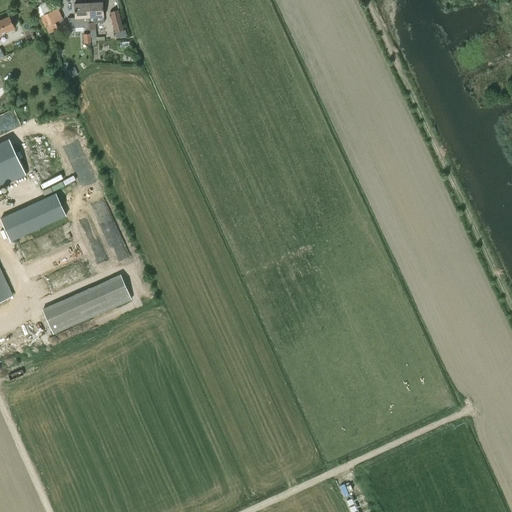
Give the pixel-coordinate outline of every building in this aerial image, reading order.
[(74,3),(75,17),(68,18),(68,28),(85,27),(85,30),(91,30),(89,2),(74,3)] [(89,2),(91,30),(92,45),(96,45),(96,41),(105,40),(104,39),(104,36),(96,37),(96,29),(95,29),(95,23),(104,22),(103,2),(89,2)] [(115,32),(123,29),(118,10),(109,12),(115,32)] [(44,14),(49,25),(56,22),(51,11),(44,14)] [(0,35),(15,28),(9,16),(0,20),(0,35)] [(71,69),(66,71),(69,78),(75,76),(71,69)] [(0,122),(10,117),(7,111),(0,114),(0,122)] [(0,143),(0,185),(25,174),(9,139),(0,143)] [(63,174),(43,183),(48,193),(67,185),(63,174)] [(0,218),(11,241),(66,216),(55,193),(0,218)] [(0,301),(13,295),(0,267),(0,301)] [(120,276),(101,284),(43,310),(45,316),(53,334),(131,300),(123,282),(120,276)]
